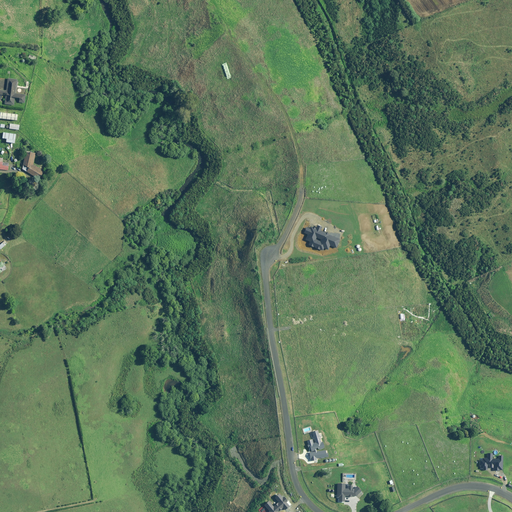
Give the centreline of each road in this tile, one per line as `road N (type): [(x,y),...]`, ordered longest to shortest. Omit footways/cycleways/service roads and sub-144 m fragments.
road 1 (residential): [(320,511),(303,497),(291,467),(263,305),(267,252)]
road 2 (residential): [(511,498),(463,484),(392,511)]
